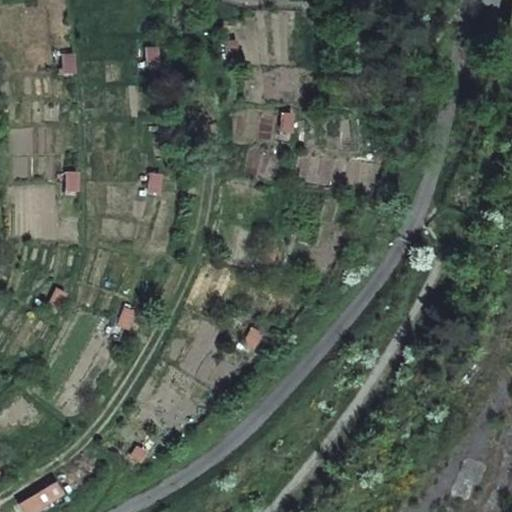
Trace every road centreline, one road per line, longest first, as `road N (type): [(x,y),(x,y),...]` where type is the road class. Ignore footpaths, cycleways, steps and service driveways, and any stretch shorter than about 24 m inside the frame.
road 1 (track): [(0,506),(94,432),(153,347),(206,210),(208,109)]
road 2 (track): [(405,241),(311,366),(205,461),(122,511)]
road 3 (track): [(349,67),(294,1),(251,0)]
